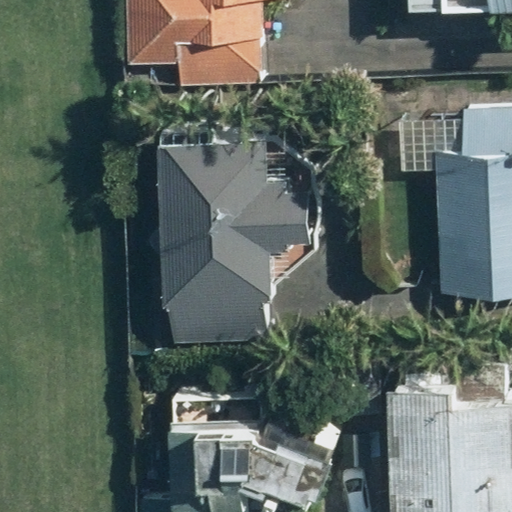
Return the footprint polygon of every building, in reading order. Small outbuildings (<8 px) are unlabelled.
[(135,0),(137,56),(186,55),(187,80),(265,78),(264,64),(268,64),(268,31),(270,32),(269,0),(135,0)] [(442,138),(445,285),(511,283),(511,99),(470,101),(470,137),(442,138)] [(275,126),(168,130),(171,212),(153,231),(172,249),(174,295),(178,295),(180,337),(276,334),(274,291),(282,291),(280,238),(301,238),(301,230),(321,229),(318,175),(299,175),(299,168),(277,169),(275,126)] [(397,370),(399,511),(511,511),(511,390),(468,391),(467,369),(397,370)] [(319,494),(347,428),(332,423),(336,413),(300,401),(297,411),(276,405),(272,419),(269,386),(176,387),(177,491),(145,491),(145,511),(229,511),(229,510),(259,510),(258,469),(319,494)]
